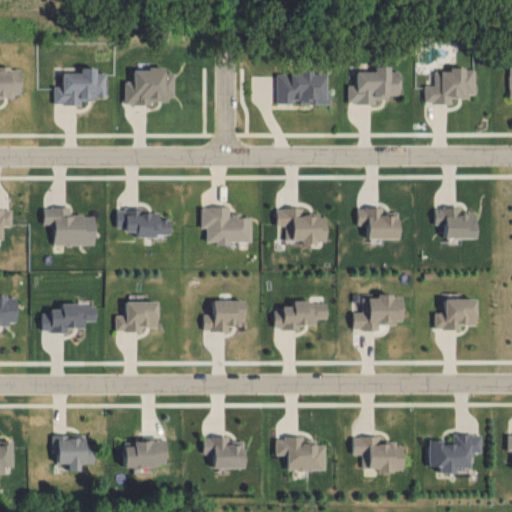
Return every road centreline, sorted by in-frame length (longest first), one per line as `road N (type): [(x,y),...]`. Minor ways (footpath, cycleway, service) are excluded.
road 1 (residential): [(0,159),(511,156)]
road 2 (residential): [(511,386),(0,386)]
